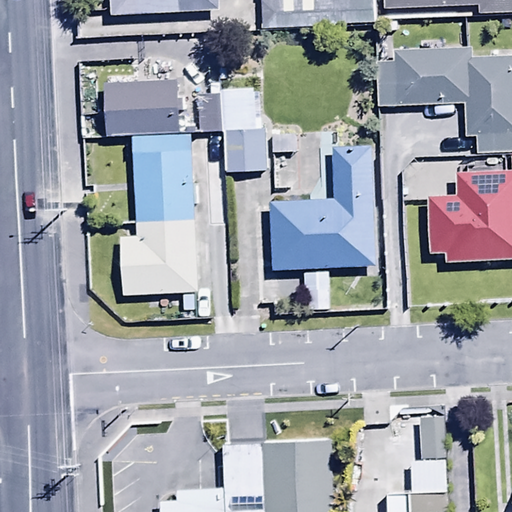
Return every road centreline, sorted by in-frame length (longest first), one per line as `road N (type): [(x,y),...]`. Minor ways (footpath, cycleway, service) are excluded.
road 1 (residential): [(511,345),(25,370)]
road 2 (tertiary): [(25,370),(11,0)]
road 3 (tertiary): [(29,511),(25,370)]
